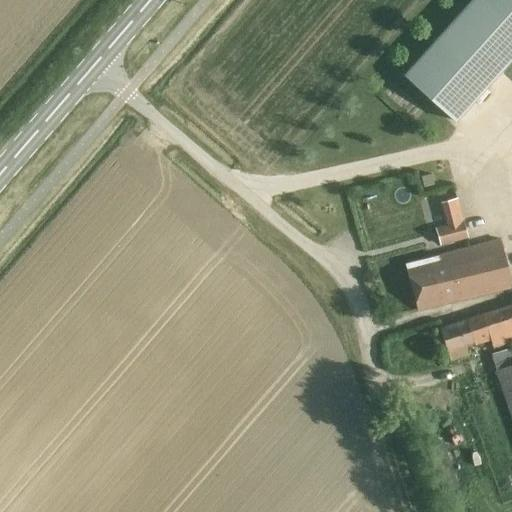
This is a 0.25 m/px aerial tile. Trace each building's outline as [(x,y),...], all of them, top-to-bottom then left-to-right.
[(445,129),(511,49),(511,0),(434,0),(376,72),(445,129)] [(431,174),(421,176),(423,187),(433,184),(431,174)] [(441,244),(467,237),(462,221),(436,228),(441,244)] [(418,310),(511,286),(511,284),(500,239),(405,264),(418,310)] [(511,304),(458,322),(439,328),(450,361),(466,355),(463,347),(491,338),(494,347),(511,340),(511,304)] [(511,347),(492,355),(511,416),(511,347)] [(410,413),(414,424),(432,485),(463,476),(441,404),(410,413)]
